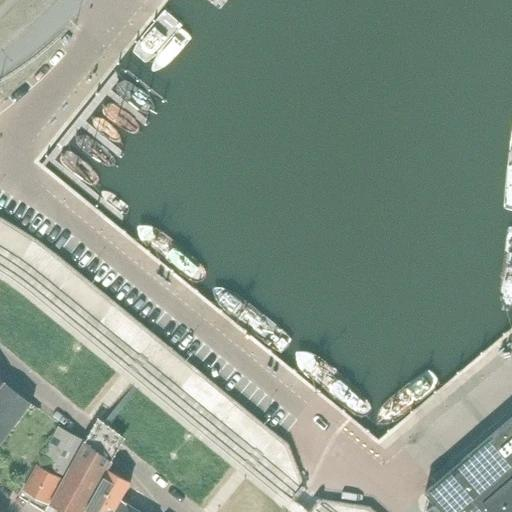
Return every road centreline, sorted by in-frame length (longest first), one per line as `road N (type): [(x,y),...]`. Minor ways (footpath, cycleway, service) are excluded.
road 1 (unclassified): [(344,451),(0,165)]
road 2 (residential): [(176,511),(95,432),(0,359)]
road 3 (unclassified): [(0,160),(93,35),(109,0)]
road 4 (unclassified): [(511,378),(382,489)]
